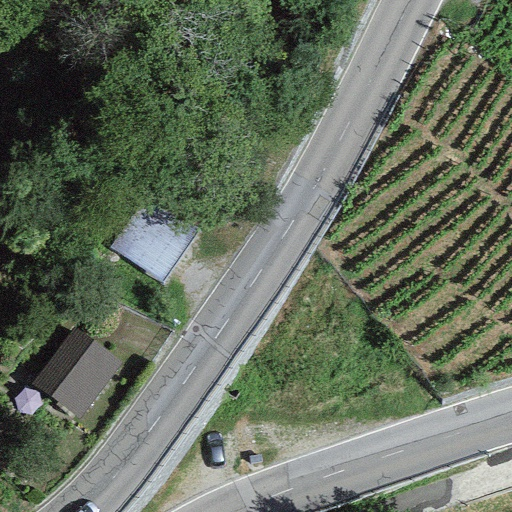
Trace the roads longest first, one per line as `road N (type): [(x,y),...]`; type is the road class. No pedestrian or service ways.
road 1 (tertiary): [(76,511),(131,456),(269,256),(409,0)]
road 2 (tertiary): [(511,420),(239,511)]
